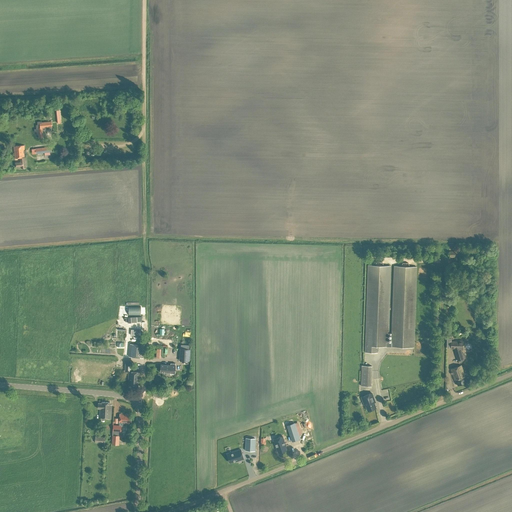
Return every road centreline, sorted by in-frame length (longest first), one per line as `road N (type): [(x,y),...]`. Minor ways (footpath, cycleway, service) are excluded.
road 1 (track): [(144,0),(147,330),(144,391),(136,403)]
road 2 (unclassified): [(169,511),(511,373)]
road 3 (tertiary): [(136,511),(136,403),(0,384)]
